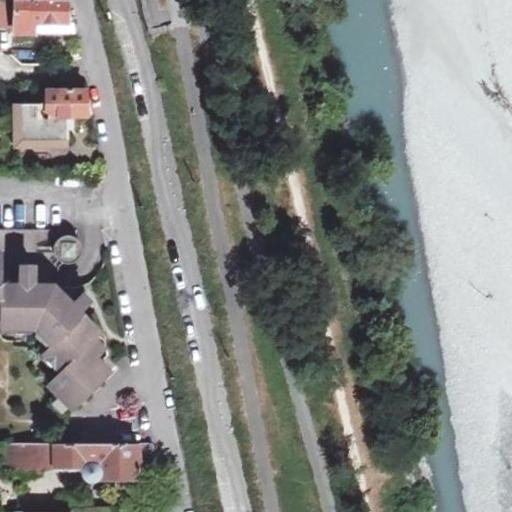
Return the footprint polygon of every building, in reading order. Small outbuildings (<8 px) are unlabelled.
[(0,0),(0,28),(16,28),(16,0),(0,0)] [(16,0),(16,28),(15,33),(34,33),(35,23),(77,23),(73,0),(16,0)] [(21,140),(67,141),(68,116),(94,117),(90,92),(75,91),(75,88),(70,88),(70,90),(47,90),(46,104),(22,103),(21,140)] [(57,239),(55,240),(54,241),(53,243),(52,245),(51,248),(51,251),(51,254),(52,256),(54,259),(56,261),(59,263),(63,264),(66,264),(69,263),(73,262),(74,261),(76,259),(77,256),(78,254),(79,251),(79,248),(78,246),(77,243),(76,241),(74,239),(71,237),(69,240),(62,240),(57,239)] [(0,329),(35,330),(50,345),(41,355),(59,373),(47,385),(74,412),(109,374),(85,351),(99,336),(52,289),(2,288),(2,258),(0,257),(0,329)] [(54,464),(54,444),(4,444),(4,465),(26,473),(54,464)] [(54,444),(54,464),(82,465),(81,466),(81,468),(81,471),(82,473),(83,475),(84,476),(87,477),(89,478),(159,479),(152,444),(54,444)]
